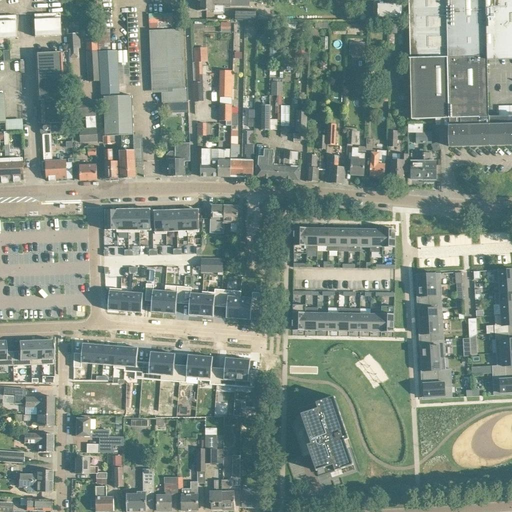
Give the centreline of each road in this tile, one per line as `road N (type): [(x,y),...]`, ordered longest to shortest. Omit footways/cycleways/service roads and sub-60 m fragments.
road 1 (tertiary): [(401,200),(241,188),(91,189)]
road 2 (residential): [(401,200),(413,406)]
road 3 (residential): [(59,511),(61,339)]
road 4 (residential): [(96,324),(256,337)]
road 5 (residential): [(34,190),(27,44)]
road 6 (residential): [(96,324),(91,189)]
